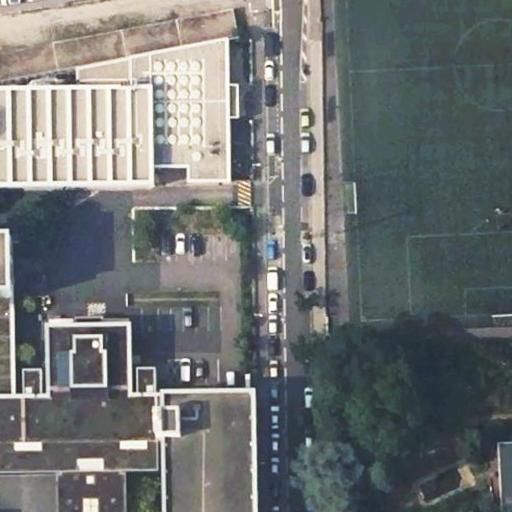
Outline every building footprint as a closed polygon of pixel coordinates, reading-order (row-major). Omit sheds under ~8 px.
[(233,11),(0,55),(0,85),(77,71),(151,56),(226,42),(239,39),(233,11)] [(191,182),(228,182),(226,42),(151,56),(77,71),(78,93),(0,95),(0,188),(154,186),(153,169),(191,168),(191,182)] [(0,297),(14,297),(13,241),(0,241),(0,297)] [(14,297),(0,297),(0,400),(16,400),(14,297)] [(131,328),(49,329),(50,400),(132,398),(131,328)] [(139,371),(139,398),(157,398),(157,371),(139,371)] [(256,376),(246,376),(246,388),(256,388),(256,376)] [(258,511),(256,397),(166,398),(167,444),(167,511),(258,511)] [(16,400),(0,400),(0,447),(60,447),(105,446),(159,445),(159,444),(167,444),(166,398),(157,398),(139,398),(132,398),(50,400),(16,400)] [(61,507),(60,511),(127,511),(127,470),(167,470),(167,444),(159,444),(159,445),(105,446),(106,506),(61,507)] [(105,446),(60,447),(61,507),(106,506),(105,446)] [(60,447),(0,447),(0,460),(60,459),(60,447)]
